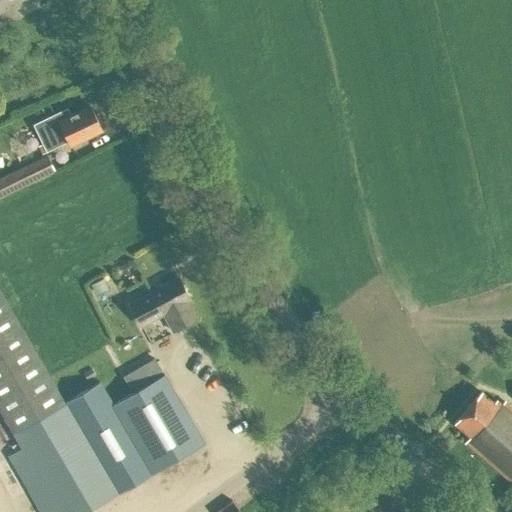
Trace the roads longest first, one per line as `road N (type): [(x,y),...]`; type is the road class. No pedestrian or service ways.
road 1 (unclassified): [(352,399),(198,182),(113,0)]
road 2 (unclassified): [(197,511),(352,399)]
road 3 (unclassified): [(474,511),(352,399)]
